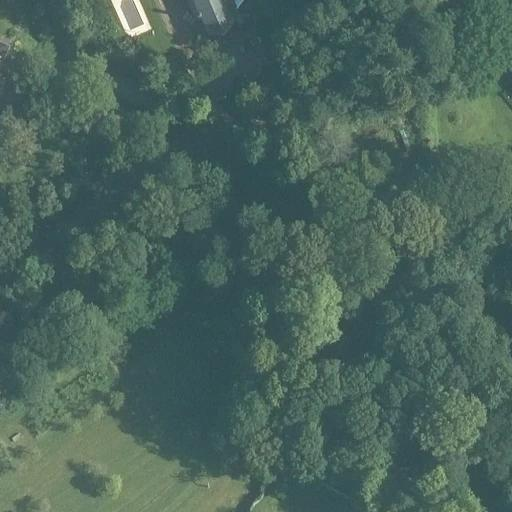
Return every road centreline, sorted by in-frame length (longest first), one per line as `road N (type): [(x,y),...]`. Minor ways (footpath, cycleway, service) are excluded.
road 1 (tertiary): [(0,298),(144,177),(198,145),(346,88),(461,0)]
road 2 (track): [(150,511),(250,406),(265,400),(342,426),(506,511)]
